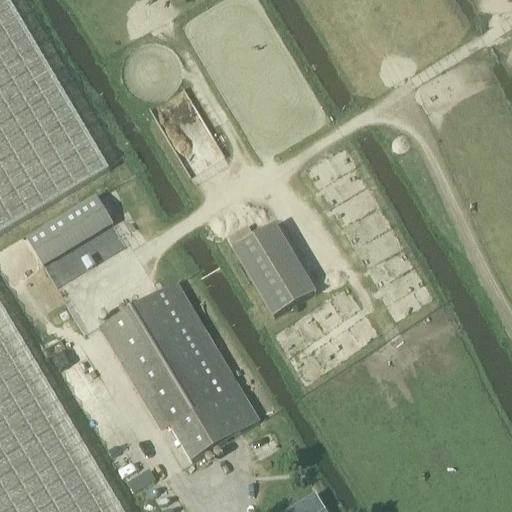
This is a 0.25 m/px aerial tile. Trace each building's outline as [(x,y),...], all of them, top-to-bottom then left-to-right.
[(42,268),(113,226),(96,199),(26,241),(42,268)] [(316,296),(275,228),(232,254),(272,322),(316,296)] [(192,465),(258,425),(174,286),(107,326),(192,465)] [(71,351),(55,361),(61,372),(78,362),(71,351)] [(149,474),(127,487),(133,497),(155,484),(149,474)] [(322,511),(324,511),(314,496),(288,511),(322,511)]
